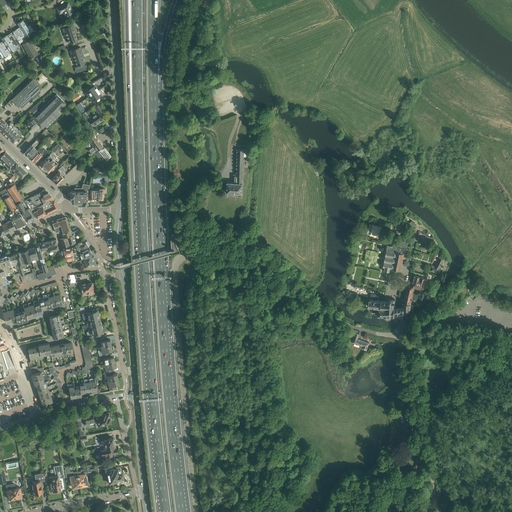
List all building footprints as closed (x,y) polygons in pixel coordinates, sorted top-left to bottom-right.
[(68,2),(56,7),(59,14),(63,12),(65,16),(73,13),(75,12),(73,9),(71,9),(68,2)] [(12,31),(18,41),(25,36),(26,37),(31,33),(23,20),(17,24),(19,27),(12,31)] [(77,41),(74,33),(76,33),(73,25),(62,29),(64,33),(65,32),(69,44),(77,41)] [(7,35),(1,39),(3,42),(10,53),(16,50),(14,47),(19,43),(16,38),(15,39),(11,33),(10,33),(11,34),(7,36),(7,35)] [(30,40),(22,44),(30,59),(38,54),(30,40)] [(0,42),(0,54),(2,58),(8,55),(8,54),(10,53),(3,42),(0,44),(0,42),(0,43),(0,42)] [(84,63),(82,55),(83,55),(80,47),(70,51),(71,55),(73,54),(76,66),(84,63)] [(33,79),(21,90),(11,100),(18,107),(20,106),(21,108),(32,98),(33,99),(38,95),(37,93),(42,88),(33,79)] [(95,86),(86,92),(89,97),(98,90),(96,87),(96,88),(95,86)] [(98,90),(89,97),(92,101),(101,95),(100,93),(98,90)] [(77,92),(70,96),(73,102),(81,97),(77,92)] [(59,111),(66,103),(59,97),(56,94),(39,112),(36,109),(38,108),(35,105),(31,109),(30,108),(27,110),(28,111),(30,110),(35,115),(27,123),(32,128),(37,123),(41,128),(42,127),(42,128),(45,126),(46,127),(61,113),(59,111)] [(87,114),(84,116),(90,125),(92,123),(94,126),(98,123),(97,122),(102,119),(97,113),(94,115),(89,118),(87,114)] [(0,130),(4,135),(7,132),(14,125),(11,121),(8,124),(2,118),(0,119),(0,130)] [(11,128),(4,135),(12,143),(13,142),(14,143),(16,141),(15,140),(16,139),(22,133),(19,130),(18,131),(17,130),(16,131),(12,127),(11,128)] [(86,146),(90,143),(97,138),(93,133),(82,141),(86,146)] [(75,150),(80,146),(79,144),(74,148),(69,143),(72,141),(66,135),(59,142),(70,153),(74,149),(75,150)] [(91,148),(89,150),(90,152),(92,154),(97,151),(103,146),(97,138),(90,143),(93,147),(92,147),(91,148)] [(25,151),(27,152),(25,155),(28,158),(29,157),(37,150),(34,147),(38,142),(36,140),(32,145),(25,151)] [(37,150),(29,157),(32,160),(33,160),(33,159),(35,162),(39,158),(41,155),(43,157),(48,152),(41,145),(38,148),(37,150)] [(97,151),(92,154),(92,155),(94,153),(98,157),(96,158),(98,160),(101,164),(102,163),(103,163),(104,162),(105,163),(108,161),(107,160),(111,156),(104,148),(104,147),(103,146),(97,151)] [(242,194),(244,167),(244,157),(248,157),(248,150),(237,150),(236,175),(233,175),(233,183),(227,183),(226,193),(242,194)] [(0,159),(8,167),(12,164),(15,160),(5,151),(1,156),(0,154),(0,159)] [(52,151),(39,164),(40,165),(40,166),(41,168),(43,167),(47,172),(50,169),(52,170),(55,167),(53,166),(57,162),(52,157),(55,154),(52,151)] [(73,152),(69,155),(74,160),(77,163),(80,161),(77,158),(73,152)] [(15,172),(13,174),(15,172),(21,166),(15,161),(10,167),(12,169),(15,172)] [(10,178),(12,181),(18,174),(22,178),(25,174),(26,175),(27,173),(27,172),(21,166),(15,172),(13,174),(13,175),(10,178)] [(58,172),(53,178),(55,180),(54,182),(57,184),(60,181),(66,175),(63,172),(65,169),(64,168),(62,166),(61,167),(57,171),(58,172)] [(23,197),(18,189),(13,182),(11,179),(9,180),(11,183),(7,185),(6,186),(15,200),(14,201),(26,221),(35,217),(35,216),(31,209),(23,197)] [(89,185),(86,184),(83,183),(82,188),(74,188),(74,191),(70,191),(70,192),(69,192),(68,194),(68,196),(69,197),(70,197),(70,198),(72,198),(72,202),(73,203),(81,203),(87,203),(87,200),(87,194),(89,185)] [(87,200),(96,200),(97,200),(99,200),(103,200),(104,193),(105,193),(105,189),(104,189),(104,188),(96,189),(88,190),(89,185),(87,194),(87,200)] [(4,189),(0,191),(2,195),(3,197),(11,210),(8,212),(10,217),(15,228),(27,223),(26,221),(14,201),(6,190),(5,188),(4,189)] [(52,211),(58,208),(54,198),(48,192),(47,192),(46,193),(44,191),(45,191),(43,189),(42,190),(52,211)] [(27,195),(23,197),(31,209),(42,204),(46,214),(52,211),(42,190),(41,191),(41,192),(29,198),(27,195)] [(35,216),(36,216),(37,218),(46,214),(42,204),(31,209),(35,216)] [(0,216),(2,221),(1,222),(5,233),(10,230),(5,218),(2,212),(1,211),(1,210),(0,209),(0,216)] [(7,217),(5,218),(10,230),(15,228),(10,217),(8,212),(7,211),(7,210),(5,211),(7,217)] [(63,238),(60,239),(62,247),(70,246),(72,245),(72,244),(76,243),(73,235),(72,235),(66,217),(52,222),(54,228),(56,232),(61,231),(63,238)] [(419,244),(421,245),(420,247),(428,250),(433,238),(426,235),(425,237),(422,236),(419,244)] [(49,252),(59,249),(56,239),(46,241),(48,248),(46,249),(47,252),(47,254),(50,254),(49,252)] [(79,254),(90,249),(89,247),(85,242),(84,240),(81,241),(78,242),(78,244),(75,244),(76,247),(71,247),(72,250),(73,250),(73,253),(76,252),(76,254),(77,254),(79,253),(79,254)] [(400,271),(403,256),(404,254),(406,254),(407,249),(408,243),(395,240),(393,246),(388,245),(387,250),(386,250),(386,251),(386,255),(385,255),(385,256),(385,257),(384,261),(384,262),(384,263),(383,267),(383,268),(384,267),(385,268),(384,271),(384,270),(384,271),(385,271),(389,272),(390,272),(390,269),(392,269),(400,271)] [(40,243),(35,244),(36,247),(37,249),(39,258),(40,261),(44,272),(41,273),(36,274),(38,278),(38,280),(41,279),(42,279),(56,273),(55,270),(55,269),(53,265),(47,268),(45,264),(44,257),(43,255),(41,248),(40,243)] [(31,260),(35,259),(35,261),(39,259),(35,247),(28,249),(31,260)] [(75,254),(75,253),(73,254),(72,253),(73,253),(73,250),(72,250),(71,247),(63,248),(65,255),(75,254)] [(28,249),(20,252),(24,263),(25,262),(25,264),(31,262),(30,261),(31,260),(28,249)] [(90,249),(81,253),(83,258),(90,255),(93,254),(90,249)] [(20,252),(14,254),(18,268),(19,268),(21,276),(24,275),(22,268),(20,264),(24,263),(20,252)] [(16,269),(18,268),(14,254),(8,256),(11,265),(14,264),(15,267),(16,269)] [(75,257),(76,257),(75,254),(65,255),(66,260),(72,259),(72,263),(77,261),(77,258),(76,258),(75,257)] [(8,255),(4,256),(4,257),(0,258),(0,282),(5,281),(3,273),(5,272),(4,271),(11,269),(12,269),(11,265),(8,256),(8,255)] [(83,258),(85,262),(86,265),(87,267),(96,265),(96,264),(94,260),(95,260),(94,257),(92,258),(90,255),(83,258)] [(445,258),(440,256),(435,266),(431,265),(430,271),(439,273),(441,268),(445,258)] [(69,275),(71,281),(68,282),(68,285),(72,284),(71,283),(76,282),(74,274),(69,275)] [(403,311),(403,310),(409,310),(413,310),(414,305),(410,304),(414,287),(423,289),(426,278),(414,275),(411,286),(407,285),(403,302),(402,307),(399,307),(394,307),(394,300),(389,299),(388,300),(388,302),(369,300),(368,306),(378,307),(378,315),(382,315),(393,315),(396,313),(397,314),(398,314),(398,313),(400,313),(403,312),(404,312),(403,311)] [(8,280),(5,281),(0,282),(0,288),(7,286),(6,283),(9,283),(8,280)] [(82,293),(83,296),(93,293),(93,291),(93,287),(93,285),(94,285),(93,283),(92,283),(92,282),(87,283),(86,282),(78,284),(79,288),(80,288),(82,294),(82,293)] [(0,293),(9,291),(8,289),(11,288),(10,285),(7,286),(0,288),(0,293)] [(53,293),(54,296),(57,305),(63,304),(59,294),(57,295),(56,292),(53,293)] [(57,305),(54,296),(52,297),(51,294),(48,295),(49,298),(49,297),(52,307),(57,305)] [(46,296),(43,296),(44,299),(47,309),(52,307),(49,297),(49,298),(48,295),(46,296)] [(47,309),(44,299),(43,296),(40,297),(38,298),(39,303),(42,310),(47,309)] [(42,311),(42,310),(39,303),(37,304),(36,301),(33,302),(34,304),(37,314),(43,312),(42,311)] [(31,302),(28,303),(29,306),(32,316),(37,314),(34,304),(32,305),(31,302)] [(26,304),(23,305),(23,306),(24,310),(25,310),(27,317),(32,316),(29,306),(26,307),(26,304)] [(23,306),(21,307),(22,311),(20,311),(23,321),(28,320),(27,317),(25,310),(24,310),(23,306)] [(13,309),(10,310),(9,307),(7,308),(8,311),(8,310),(11,320),(16,319),(14,313),(13,309)] [(19,311),(18,308),(13,309),(14,313),(16,319),(17,323),(23,321),(20,311),(19,311)] [(6,322),(11,320),(8,310),(8,311),(5,311),(4,309),(1,310),(6,322)] [(98,314),(97,310),(95,310),(95,309),(86,310),(87,312),(82,313),(84,321),(86,321),(99,318),(99,317),(100,316),(99,314),(98,314)] [(88,327),(101,324),(99,318),(86,321),(87,325),(86,325),(82,326),(82,329),(87,328),(88,327)] [(88,327),(89,332),(87,332),(87,334),(89,335),(91,334),(91,335),(96,334),(96,336),(100,335),(99,333),(103,332),(102,328),(102,327),(102,326),(101,325),(101,324),(88,327)] [(360,331),(352,329),(351,332),(355,334),(352,342),(363,346),(362,348),(366,350),(369,343),(357,339),(360,331)] [(106,337),(101,338),(99,338),(100,344),(97,345),(98,348),(104,346),(111,345),(110,339),(106,340),(106,337)] [(111,345),(104,346),(98,348),(98,350),(99,356),(100,356),(102,356),(109,354),(108,351),(112,350),(111,345)] [(38,346),(33,348),(35,358),(36,360),(38,360),(41,359),(40,356),(40,355),(38,346)] [(104,362),(101,362),(102,365),(114,362),(113,356),(112,357),(112,354),(109,354),(102,356),(104,362)] [(116,367),(114,362),(102,365),(102,367),(105,367),(106,373),(110,372),(112,371),(112,368),(116,367)] [(32,374),(31,374),(33,380),(43,376),(46,375),(46,374),(45,374),(44,370),(41,371),(39,372),(32,374)] [(106,373),(103,373),(105,379),(104,379),(105,382),(118,379),(117,374),(113,374),(112,371),(106,373)] [(36,384),(44,381),(48,380),(46,375),(43,376),(33,380),(35,385),(36,384)] [(91,379),(89,379),(89,382),(91,392),(97,391),(96,386),(95,383),(97,383),(97,380),(95,380),(94,378),(91,379)] [(118,379),(105,382),(105,384),(108,384),(109,390),(116,388),(115,385),(119,384),(118,379)] [(47,386),(47,384),(49,383),(48,380),(44,381),(36,384),(37,389),(47,386)] [(76,397),(74,386),(73,383),(68,384),(67,385),(68,387),(70,397),(76,397)] [(49,391),(48,389),(51,388),(50,385),(47,386),(37,389),(39,395),(49,391)] [(53,396),(53,393),(52,390),(49,391),(39,395),(41,400),(53,396)] [(54,398),(53,396),(41,400),(43,405),(52,402),(52,399),(54,398)] [(406,431),(407,431),(412,430),(410,414),(405,415),(404,408),(399,409),(400,416),(401,423),(404,422),(406,431)] [(83,418),(84,423),(84,425),(95,422),(98,421),(99,425),(111,423),(110,418),(109,418),(108,414),(105,415),(105,414),(100,416),(94,418),(93,416),(83,418)] [(80,418),(77,419),(79,429),(80,436),(86,435),(84,428),(82,429),(80,419),(80,418)] [(104,447),(109,446),(114,445),(113,438),(109,438),(108,437),(99,439),(100,444),(102,444),(103,447),(104,447)] [(114,445),(109,446),(104,447),(103,447),(104,450),(98,451),(98,455),(102,454),(103,457),(107,456),(112,455),(111,453),(117,452),(116,447),(115,447),(114,445)] [(81,471),(77,472),(78,473),(80,486),(87,485),(85,473),(88,472),(91,472),(90,466),(87,466),(87,467),(86,467),(85,463),(86,466),(83,466),(84,469),(81,470),(81,471)] [(59,492),(59,491),(59,490),(61,490),(60,487),(62,487),(62,484),(60,484),(59,478),(64,477),(62,465),(53,466),(55,476),(49,477),(51,487),(53,487),(54,488),(54,491),(55,491),(56,492),(58,492),(59,492)] [(65,469),(64,470),(66,477),(70,476),(71,479),(70,479),(70,483),(72,483),(72,487),(80,486),(78,473),(77,472),(73,472),(73,471),(70,472),(69,469),(68,468),(68,467),(67,467),(66,467),(65,467),(65,468),(65,469)] [(98,467),(91,469),(92,476),(99,474),(98,467)] [(114,469),(111,470),(110,468),(104,469),(105,473),(107,473),(109,483),(117,482),(116,481),(123,479),(122,473),(121,474),(120,469),(114,470),(114,469)] [(44,480),(43,474),(42,473),(34,474),(36,482),(32,483),(33,489),(31,489),(33,495),(42,493),(40,481),(44,480)] [(14,483),(5,485),(6,490),(7,490),(8,493),(7,493),(8,496),(9,499),(22,497),(21,494),(20,487),(15,488),(14,483)]
